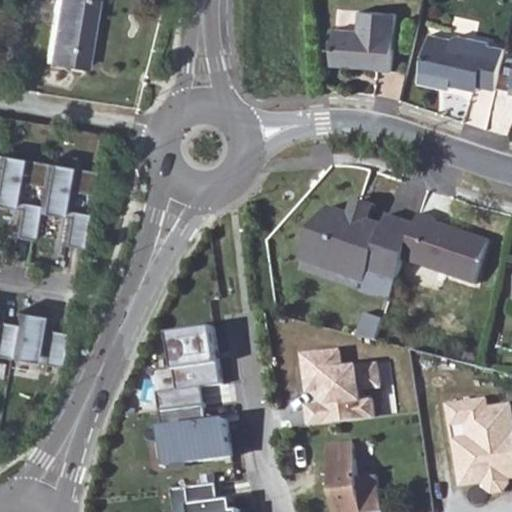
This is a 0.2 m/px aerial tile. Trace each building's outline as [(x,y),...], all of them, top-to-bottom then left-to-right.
[(52,0),(44,60),(79,65),(88,0),(52,0)] [(336,29),(335,66),(355,67),(355,64),(375,65),(378,68),(392,69),(397,13),(360,10),(359,30),(336,29)] [(479,85),(495,89),(505,48),(488,44),(489,41),(459,34),(453,38),(431,33),(420,81),(435,84),(440,78),(445,79),(445,82),(451,84),(478,90),(479,85)] [(440,78),(435,84),(450,88),(451,84),(445,82),(445,79),(440,78)] [(90,195),(94,172),(14,158),(0,155),(0,206),(9,209),(10,201),(14,182),(41,187),(38,206),(20,203),(19,210),(14,237),(32,240),(37,213),(57,217),(58,210),(61,189),(90,195)] [(355,197),(350,213),(353,213),(357,201),(372,206),(368,218),(370,219),(375,204),(355,197)] [(10,201),(9,209),(19,210),(20,203),(10,201)] [(404,260),(416,224),(388,214),(384,224),(370,219),(368,218),(372,206),(357,201),(353,213),(350,213),(331,206),(310,230),(303,250),(321,256),(328,270),(354,279),(368,272),(396,282),(404,260)] [(58,210),(57,217),(68,218),(69,211),(58,210)] [(63,245),(80,248),(86,214),(69,211),(68,218),(63,245)] [(436,218),(420,213),(416,224),(404,260),(475,284),(490,240),(461,230),(459,235),(433,226),(435,221),(436,218)] [(461,230),(435,221),(433,226),(459,235),(461,230)] [(303,250),(300,260),(328,270),(321,256),(303,250)] [(368,272),(354,279),(364,282),(368,272)] [(362,331),(381,334),(385,311),(366,307),(362,331)] [(0,357),(30,363),(33,342),(45,343),(42,364),(60,367),(66,334),(48,331),(50,319),(18,312),(15,325),(0,322),(0,316),(1,310),(0,309),(0,357)] [(164,411),(207,405),(204,388),(224,385),(215,328),(173,334),(181,390),(161,393),(164,411)] [(343,353),(307,357),(311,393),(324,392),(329,391),(331,405),(326,406),(310,408),(312,428),(377,420),(374,400),(364,401),(363,391),(379,389),(382,385),(380,371),(376,367),(345,371),(343,353)] [(511,408),(490,411),(490,402),(451,407),(454,428),(470,426),(471,439),(455,442),(459,471),(475,469),(477,485),(484,484),(485,489),(492,495),(503,494),(509,486),(508,481),(508,476),(511,475),(511,408)] [(293,403),(279,405),(282,425),(296,424),(293,403)] [(169,465),(233,456),(229,419),(209,422),(207,405),(164,411),(169,465)] [(470,426),(454,428),(455,442),(471,439),(470,426)] [(382,511),(378,477),(359,479),(355,443),(331,446),(338,511),(382,511)] [(475,469),(459,471),(461,487),(477,485),(475,469)] [(235,511),(234,500),(221,502),(219,484),(174,489),(177,511),(235,511)]
